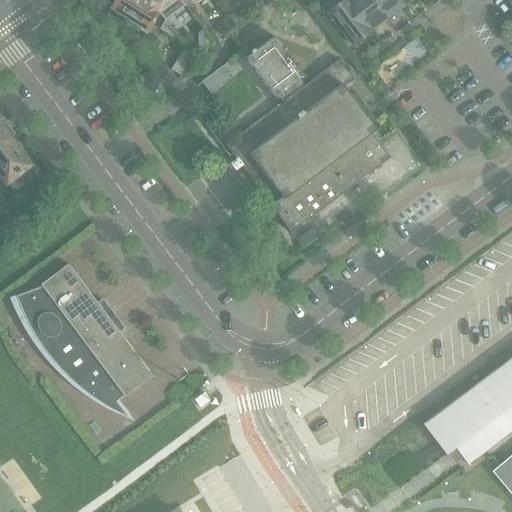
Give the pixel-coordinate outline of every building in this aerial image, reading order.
[(158,13),(148,0),(114,0),(113,3),(114,4),(111,9),(112,10),(113,8),(129,19),(127,21),(126,20),(125,21),(146,34),(158,13)] [(148,0),(158,13),(165,21),(185,5),(181,0),(148,0)] [(371,32),(347,0),(346,0),(329,0),(317,10),(336,36),(342,31),(353,45),(371,32)] [(378,22),(384,17),(385,17),(372,0),(346,0),(347,0),(371,32),(380,24),(378,22)] [(395,9),(401,5),(401,4),(398,0),(372,0),(385,17),(384,17),(386,20),(397,12),(395,9)] [(233,26),(248,15),(242,7),(227,18),(233,26)] [(223,19),(214,26),(220,35),(230,29),(223,19)] [(174,41),(176,38),(166,24),(161,32),(174,41)] [(200,51),(211,43),(202,30),(198,34),(198,48),(200,51)] [(304,79),(296,69),(272,38),(244,59),(275,100),(278,98),(282,103),(304,87),(300,81),(304,79)] [(179,76),(190,59),(181,53),(170,71),(179,76)] [(344,88),(354,80),(339,60),(304,87),(282,103),(226,146),(233,157),(245,148),(248,152),(274,186),(263,194),(259,189),(258,190),(290,234),(389,159),(371,135),(376,131),(344,88)] [(210,93),(228,79),(220,69),(202,83),(210,93)] [(0,173),(7,183),(30,166),(0,126),(0,173)] [(51,176),(42,183),(49,192),(58,186),(51,176)] [(311,227),(295,240),(302,249),(318,236),(311,227)] [(101,302),(97,304),(68,265),(35,290),(16,297),(18,303),(21,309),(23,315),(26,321),(29,327),(32,333),(36,339),(39,344),(43,350),(47,355),(52,361),(54,364),(60,370),(62,373),(68,379),(74,384),(85,394),(95,401),(108,409),(127,419),(127,418),(117,404),(152,377),(119,334),(123,331),(101,302)] [(511,356),(422,424),(446,455),(456,449),(459,453),(460,454),(469,466),(469,465),(465,460),(466,459),(465,458),(476,453),(484,448),(487,445),(495,442),(507,427),(511,424),(511,356)] [(511,454),(498,466),(492,471),(492,472),(511,496),(511,454)]
